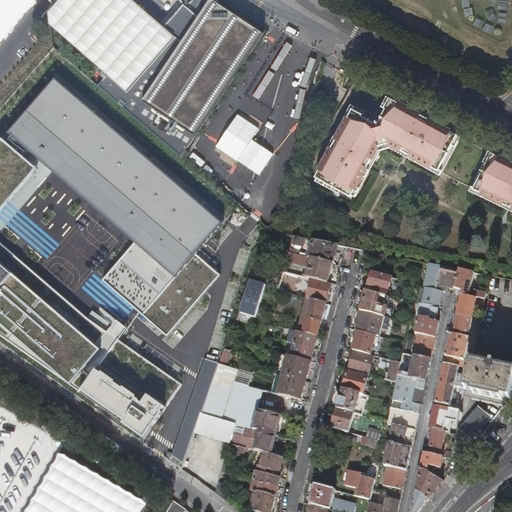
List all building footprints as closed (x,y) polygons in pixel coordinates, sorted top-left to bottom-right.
[(184,6),(166,24),(138,0),(65,0),(52,16),(34,34),(182,159),(264,34),(211,0),(200,18),(184,6)] [(137,243),(104,281),(168,336),(221,275),(196,253),(223,221),(57,79),(9,134),(137,243)] [(373,119),(351,108),(335,138),(337,139),(333,147),(331,146),(316,176),(352,194),(378,144),(388,139),(406,148),(406,147),(410,149),(410,150),(439,165),(457,130),(428,115),(426,117),(418,113),(420,111),(390,95),(379,118),(373,119)] [(0,337),(66,381),(80,366),(91,376),(83,393),(123,420),(146,435),(182,381),(110,332),(0,238),(0,202),(37,160),(9,136),(1,130),(0,131),(0,337)] [(511,158),(494,149),(476,184),(510,201),(510,200),(511,201),(511,158)] [(308,239),(295,237),(292,244),(305,247),(308,239)] [(340,246),(314,240),(308,258),(311,258),(313,259),(334,264),(340,246)] [(308,258),(290,253),(287,261),(308,267),(311,258),(308,258)] [(329,284),(334,264),(313,259),(308,278),(313,279),(329,284)] [(475,273),(460,270),(459,275),(456,289),(463,291),(461,295),(462,295),(477,298),(477,299),(486,300),(487,294),(476,291),(471,290),(475,273)] [(427,281),(425,287),(427,288),(443,291),(447,292),(448,287),(456,289),(459,275),(442,271),(439,283),(427,281)] [(394,279),(374,273),(371,287),(390,292),(394,279)] [(265,288),(268,281),(260,277),(258,285),(265,288)] [(332,285),(329,284),(313,279),(308,299),(313,301),(327,304),(332,285)] [(443,291),(427,288),(423,304),(439,308),(443,291)] [(240,312),(255,317),(262,296),(247,291),(240,312)] [(381,296),(366,292),(364,302),(379,306),(381,296)] [(485,305),(486,300),(477,299),(477,298),(462,295),(458,315),(459,315),(473,318),(476,303),(477,301),(479,302),(480,304),(485,305)] [(313,301),(308,320),(322,323),(327,304),(313,301)] [(379,306),(364,302),(361,312),(382,317),(386,318),(388,308),(379,306)] [(421,304),(415,303),(415,305),(413,315),(418,316),(421,304)] [(423,304),(421,304),(418,316),(421,317),(432,319),(440,321),(441,318),(439,318),(439,319),(437,319),(439,308),(423,304)] [(382,317),(361,312),(356,331),(359,332),(377,336),(382,317)] [(473,318),(459,315),(455,332),(451,331),(451,334),(477,339),(478,335),(469,333),(473,318)] [(432,319),(421,317),(417,334),(419,334),(437,338),(440,323),(431,321),(432,319)] [(322,323),(308,320),(305,334),(318,338),(322,323)] [(372,356),(377,336),(359,332),(355,346),(361,348),(360,352),(372,356)] [(305,334),(298,333),(295,345),(315,350),(318,338),(305,334)] [(437,338),(419,334),(414,356),(432,360),(437,338)] [(477,339),(451,334),(444,364),(460,367),(471,369),(472,366),(465,364),(469,342),(477,344),(477,339)] [(292,357),(312,363),(315,350),(295,345),(292,357)] [(222,362),(230,363),(233,351),(225,349),(222,362)] [(375,356),(372,356),(360,352),(355,351),(350,371),(370,376),(375,356)] [(402,363),(399,376),(427,382),(432,360),(414,356),(404,354),(402,363)] [(291,357),(286,376),(307,382),(312,363),(292,357),(291,357)] [(211,385),(219,364),(205,360),(172,456),(185,464),(195,434),(201,414),(211,385)] [(399,376),(402,363),(394,361),(390,378),(387,378),(387,380),(398,383),(399,376)] [(494,367),(472,363),(472,366),(471,369),(469,378),(467,389),(465,397),(507,406),(509,399),(511,399),(511,371),(497,368),(497,365),(495,365),(494,367)] [(219,364),(211,385),(232,391),(239,370),(219,364)] [(460,367),(444,364),(440,383),(456,386),(467,389),(469,378),(458,375),(460,367)] [(239,370),(232,391),(246,395),(249,387),(251,379),(253,375),(239,370)] [(348,372),(343,390),(360,394),(364,395),(367,385),(369,377),(348,372)] [(307,382),(286,376),(281,395),(302,401),(307,382)] [(427,382),(399,376),(398,383),(394,401),(400,402),(400,405),(398,404),(396,410),(406,412),(415,414),(420,415),(427,382)] [(456,386),(440,383),(435,403),(451,406),(456,386)] [(211,385),(201,414),(223,420),(232,391),(211,385)] [(373,387),(367,385),(364,395),(368,396),(370,397),(373,387)] [(249,387),(246,395),(259,398),(262,399),(264,391),(249,387)] [(360,394),(343,390),(338,409),(355,413),(360,394)] [(232,391),(223,420),(237,425),(243,406),(246,395),(232,391)] [(364,395),(360,394),(355,413),(363,416),(368,396),(364,395)] [(259,398),(246,395),(243,406),(256,409),(259,398)] [(243,406),(237,425),(254,429),(259,410),(256,409),(243,406)] [(458,410),(440,406),(435,429),(450,433),(454,414),(461,415),(462,411),(458,410)] [(493,418),(479,407),(460,430),(473,441),(493,418)] [(408,471),(420,415),(415,414),(406,412),(396,410),(392,408),(389,424),(395,425),(386,466),(388,467),(408,471)] [(355,413),(338,409),(333,428),(350,433),(355,413)] [(277,436),(282,416),(259,410),(254,429),(277,436)] [(201,414),(195,434),(217,440),(223,420),(201,414)] [(223,420),(217,440),(231,444),(237,425),(223,420)] [(237,425),(231,444),(247,448),(250,449),(258,451),(266,453),(272,455),(277,436),(254,429),(237,425)] [(435,429),(430,428),(429,434),(433,433),(430,447),(443,450),(446,435),(456,437),(457,434),(450,433),(435,429)] [(380,441),(381,434),(368,431),(366,438),(380,441)] [(378,449),(380,441),(366,438),(365,437),(362,445),(378,449)] [(247,448),(231,444),(229,453),(245,457),(247,448)] [(258,451),(250,449),(248,456),(257,458),(258,451)] [(135,511),(143,499),(68,453),(31,511),(135,511)] [(284,458),(272,455),(266,453),(262,467),(259,467),(257,472),(261,473),(279,477),(282,478),(284,473),(281,472),(284,458)] [(444,457),(424,453),(421,469),(428,473),(430,466),(441,469),(444,457)] [(226,463),(223,473),(229,475),(232,465),(226,463)] [(408,471),(388,467),(384,486),(403,490),(408,471)] [(428,473),(421,469),(411,511),(419,511),(444,482),(428,473)] [(257,472),(254,481),(279,488),(282,478),(279,477),(261,473),(257,472)] [(366,478),(350,474),(347,486),(358,489),(356,496),(372,500),(373,495),(374,489),(376,481),(366,478)] [(279,488),(254,481),(252,491),(256,492),(276,497),(279,488)] [(220,483),(216,494),(224,499),(229,485),(220,483)] [(337,491),(316,486),(311,505),(328,509),(337,511),(353,511),(354,508),(334,502),(337,491)] [(256,492),(251,511),(272,511),(276,497),(256,492)] [(383,507),(371,504),(370,510),(369,511),(398,511),(401,500),(397,499),(397,501),(387,499),(386,502),(385,508),(383,507)] [(185,511),(187,510),(175,501),(167,511),(185,511)]
